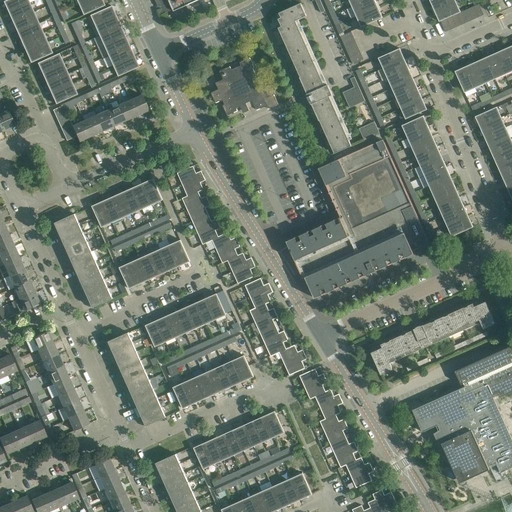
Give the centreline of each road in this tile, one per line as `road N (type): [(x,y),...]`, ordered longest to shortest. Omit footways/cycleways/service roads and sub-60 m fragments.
road 1 (unclassified): [(316,330),(195,127)]
road 2 (unclassified): [(429,511),(316,330)]
road 3 (residential): [(503,251),(423,55)]
road 4 (unclassified): [(316,330),(503,251)]
road 5 (residential): [(128,447),(276,385)]
road 6 (residential): [(68,180),(195,127)]
road 7 (residential): [(0,489),(66,463),(78,447),(120,429)]
road 8 (residential): [(78,337),(197,274)]
